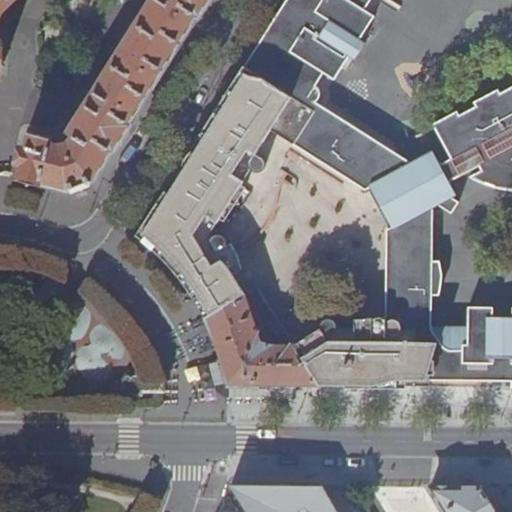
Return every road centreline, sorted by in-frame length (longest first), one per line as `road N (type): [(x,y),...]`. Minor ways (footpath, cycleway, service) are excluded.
road 1 (residential): [(511,441),(197,440)]
road 2 (unclassified): [(82,244),(93,240),(246,0)]
road 3 (residential): [(197,440),(0,437)]
